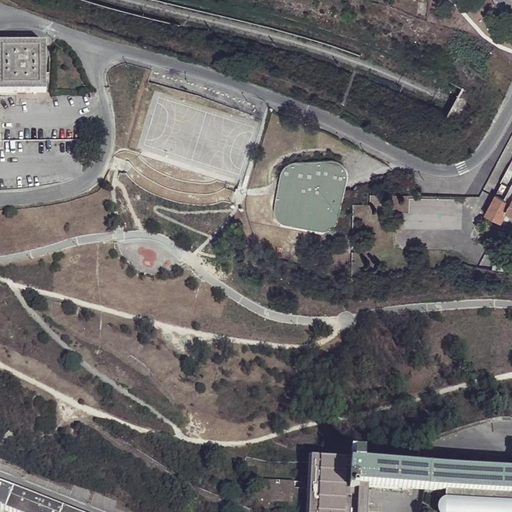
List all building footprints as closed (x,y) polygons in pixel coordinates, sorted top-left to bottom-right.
[(28,88),(28,91),(48,91),(48,42),(0,42),(0,90),(0,91),(20,91),(20,88),(28,88)] [(279,226),(279,223),(327,228),(327,231),(331,230),(334,227),(337,223),(349,177),(349,174),(349,171),(346,166),(343,163),(337,161),(295,166),(292,167),(287,170),(284,173),(282,178),(273,214),(274,221),(275,223),(277,225),(279,226)] [(511,213),(511,186),(509,184),(503,196),(494,192),(483,213),(490,216),(499,222),(506,210),(511,213)] [(408,218),(455,219),(455,199),(409,198),(408,218)] [(511,262),(495,259),(493,270),(511,274),(511,262)] [(9,444),(14,439),(9,431),(3,437),(9,444)] [(320,463),(320,458),(307,457),(307,463),(306,488),(305,511),(318,511),(319,499),(319,485),(320,463)] [(385,488),(388,466),(368,465),(320,463),(319,485),(358,487),(367,487),(385,488)] [(408,466),(388,466),(385,488),(417,490),(463,492),(511,493),(511,470),(419,467),(408,466)] [(76,511),(0,482),(0,506),(2,508),(5,509),(13,511),(76,511)] [(293,486),(274,485),(273,503),(293,504),(293,486)] [(357,501),(358,487),(319,485),(319,499),(357,501)] [(365,511),(367,487),(358,487),(357,501),(356,511),(365,511)] [(511,511),(511,493),(463,492),(461,511),(511,511)] [(356,511),(357,501),(319,499),(318,511),(356,511)]
